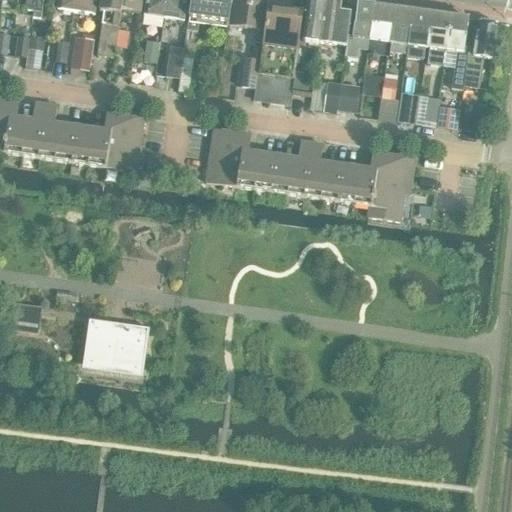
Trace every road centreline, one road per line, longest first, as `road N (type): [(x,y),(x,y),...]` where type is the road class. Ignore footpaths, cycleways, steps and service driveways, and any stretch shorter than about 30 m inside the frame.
road 1 (track): [(499,351),(0,276)]
road 2 (residential): [(454,141),(183,102)]
road 3 (residential): [(183,102),(0,76)]
